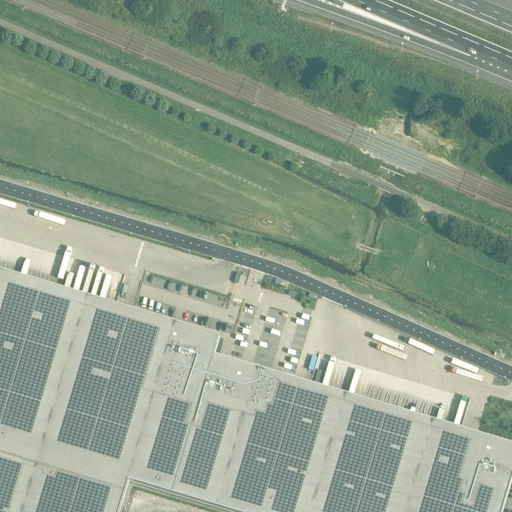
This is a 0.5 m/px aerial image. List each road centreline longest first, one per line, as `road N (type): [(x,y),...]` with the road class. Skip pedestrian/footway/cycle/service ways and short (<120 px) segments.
road 1 (unclassified): [(511,373),(291,275),(0,187)]
road 2 (motorway): [(305,0),(472,49)]
